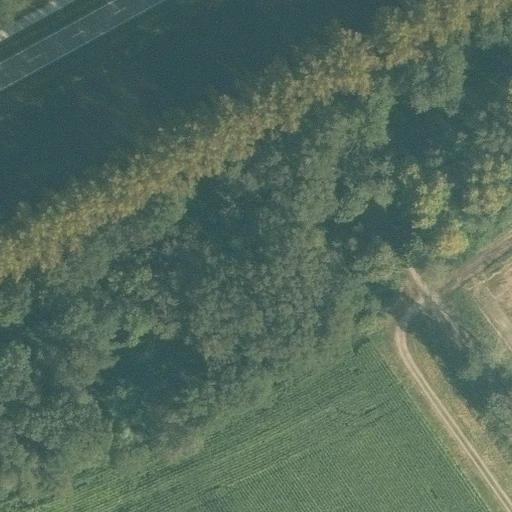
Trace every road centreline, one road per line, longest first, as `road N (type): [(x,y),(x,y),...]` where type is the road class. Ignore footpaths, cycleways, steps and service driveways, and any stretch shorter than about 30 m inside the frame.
road 1 (unclassified): [(0,272),(492,0)]
road 2 (track): [(511,391),(312,99)]
road 3 (track): [(511,507),(398,343),(412,305),(440,288)]
road 4 (secondary): [(0,77),(141,0)]
